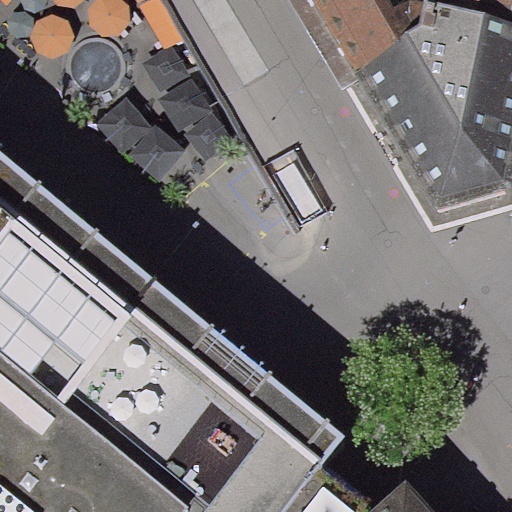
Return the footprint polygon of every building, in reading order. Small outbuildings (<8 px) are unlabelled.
[(304,0),(312,13),(356,89),(420,52),(425,24),(411,0),(304,0)] [(511,0),(411,0),(425,24),(511,41),(511,0)] [(511,198),(511,41),(425,24),(420,52),(356,89),(362,99),(433,223),(469,213),(511,202),(511,198)] [(158,299),(0,170),(0,511),(355,511),(322,486),(350,455),(283,400),(158,299)] [(429,511),(414,495),(395,511),(429,511)]
